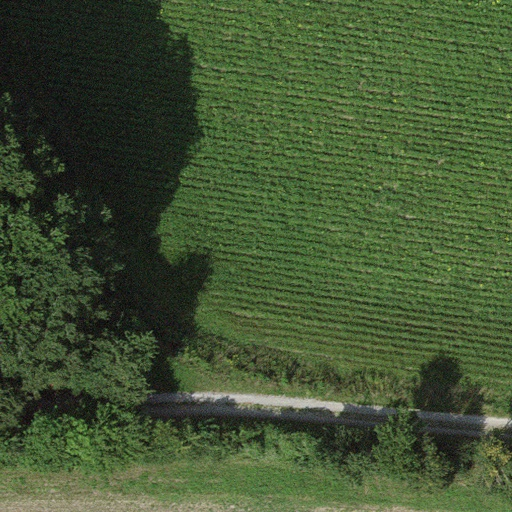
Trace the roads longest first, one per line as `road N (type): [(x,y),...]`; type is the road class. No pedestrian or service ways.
road 1 (track): [(511,439),(203,410),(0,414)]
road 2 (track): [(0,135),(66,215),(145,411)]
